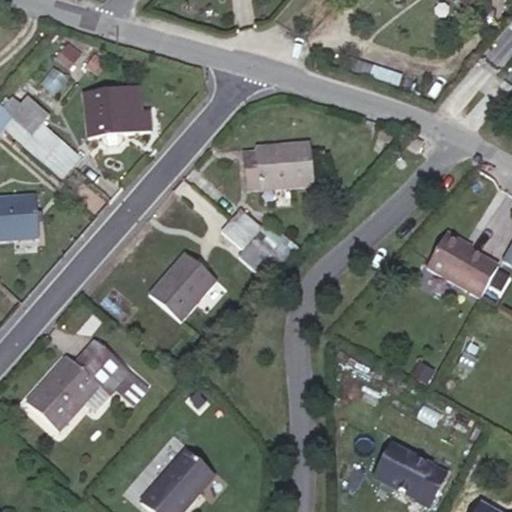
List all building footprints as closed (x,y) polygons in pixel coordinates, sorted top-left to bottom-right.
[(476,0),(459,0),(469,8),(476,0)] [(67,47),(63,52),(75,61),(79,56),(67,47)] [(75,61),(63,52),(57,60),(69,69),(75,61)] [(137,89),(126,90),(128,116),(140,114),(137,89)] [(126,90),(83,95),(87,141),(101,139),(121,137),(130,136),(128,116),(126,90)] [(3,111),(71,172),(81,160),(41,125),(48,117),(27,99),(20,107),(12,100),(3,111)] [(61,182),(71,172),(3,111),(0,109),(0,134),(3,131),(61,182)] [(140,114),(128,116),(130,136),(150,134),(148,114),(140,114)] [(409,133),(397,146),(423,160),(431,148),(432,146),(409,133)] [(121,137),(101,139),(101,144),(106,149),(118,147),(122,142),(121,137)] [(255,149),(256,154),(258,189),(258,192),(313,187),(309,144),(255,149)] [(258,189),(256,154),(243,155),(246,190),(258,189)] [(35,197),(0,200),(0,243),(39,240),(35,197)] [(275,262),(282,268),(297,250),(267,225),(262,230),(240,210),(229,223),(275,262)] [(275,262),(229,223),(220,233),(242,253),(237,259),(260,279),(275,262)] [(443,239),(426,271),(480,300),(497,268),(443,239)] [(216,283),(184,255),(148,297),(181,324),(216,283)] [(148,391),(96,343),(75,366),(66,359),(26,405),(58,433),(84,404),(95,413),(109,397),(110,398),(115,392),(133,408),(148,391)] [(446,477),(392,446),(376,476),(430,506),(446,477)] [(188,448),(144,500),(157,511),(183,511),(217,474),(188,448)]
